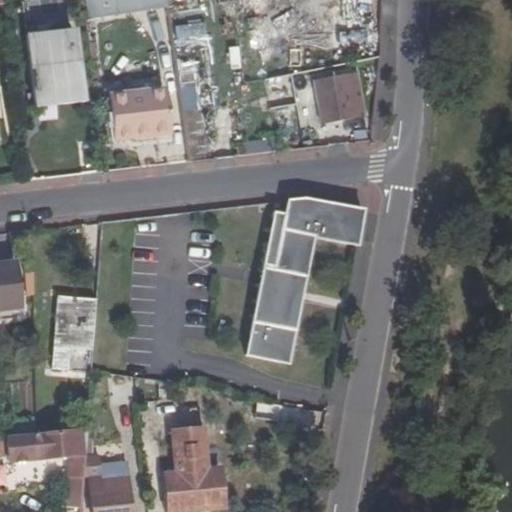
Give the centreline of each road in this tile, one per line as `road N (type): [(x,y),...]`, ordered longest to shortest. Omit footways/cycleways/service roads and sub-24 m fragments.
road 1 (residential): [(0,212),(401,168)]
road 2 (residential): [(340,511),(401,168)]
road 3 (residential): [(401,168),(413,0)]
